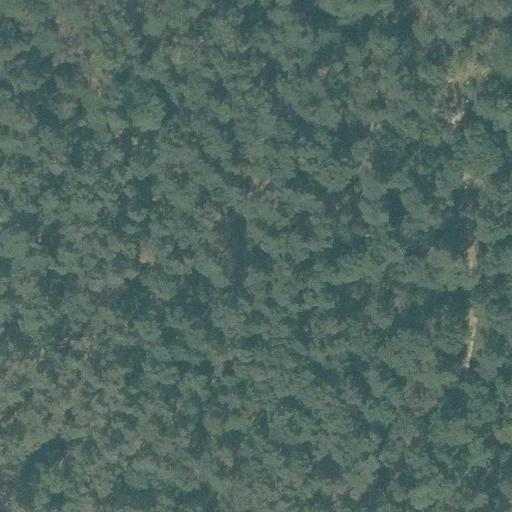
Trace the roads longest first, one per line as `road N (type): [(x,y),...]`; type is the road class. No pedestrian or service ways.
road 1 (track): [(511,486),(489,447),(458,0)]
road 2 (track): [(0,218),(229,0)]
